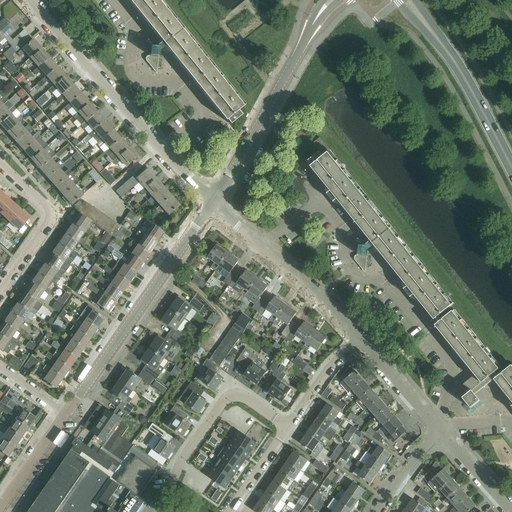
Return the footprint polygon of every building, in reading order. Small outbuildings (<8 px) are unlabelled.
[(127,0),(225,121),(226,120),(230,124),(241,115),(237,111),(242,107),(242,106),(244,105),(160,0),(127,0)] [(13,30),(4,19),(0,22),(0,33),(4,38),(9,43),(16,52),(32,38),(25,29),(12,40),(8,35),(13,30)] [(41,49),(33,40),(17,54),(20,57),(25,53),(29,58),(30,58),(41,49)] [(146,61),(148,62),(150,62),(157,70),(159,47),(150,46),(149,56),(146,57),(145,59),(146,61)] [(30,58),(29,58),(25,62),(28,66),(33,62),(38,67),(49,58),(41,49),(30,58)] [(10,53),(5,57),(9,62),(14,58),(10,53)] [(38,67),(32,72),(35,75),(41,71),(46,76),(57,67),(49,58),(38,67)] [(46,76),(41,81),(37,84),(40,88),(49,80),(53,85),(54,85),(65,76),(57,67),(46,76)] [(54,85),(53,85),(48,89),(52,93),(57,89),(61,94),(62,95),(73,85),(65,76),(54,85)] [(62,95),(61,94),(53,102),(56,105),(65,98),(70,103),(81,94),(73,85),(62,95)] [(20,96),(26,103),(30,99),(21,89),(10,99),(12,102),(19,96),(19,97),(20,96)] [(44,91),(40,95),(46,102),(50,98),(44,91)] [(70,103),(64,108),(68,111),(73,107),(77,112),(77,113),(89,103),(81,94),(70,103)] [(26,106),(31,111),(36,106),(31,101),(26,106)] [(77,113),(77,112),(73,117),(76,120),(81,125),(85,122),(86,122),(97,112),(89,103),(77,113)] [(7,110),(2,105),(0,107),(0,123),(10,114),(16,110),(12,106),(7,110)] [(44,116),(39,110),(37,108),(31,113),(33,115),(31,116),(37,123),(44,116)] [(85,122),(81,125),(81,126),(83,129),(88,125),(93,131),(94,131),(105,121),(97,112),(86,122),(85,122)] [(15,119),(10,114),(0,123),(0,124),(7,133),(18,123),(24,119),(20,115),(15,119)] [(54,114),(49,118),(59,128),(63,124),(54,114)] [(48,129),(53,125),(52,125),(47,120),(43,123),(48,129)] [(94,131),(93,131),(88,135),(91,139),(96,134),(101,139),(112,130),(105,121),(94,131)] [(23,128),(18,123),(7,133),(15,142),(26,132),(31,128),(28,124),(23,128)] [(60,134),(53,125),(48,129),(56,138),(57,138),(61,134),(60,134)] [(101,139),(96,144),(99,147),(104,143),(109,148),(120,139),(112,130),(101,139)] [(31,137),(26,132),(15,142),(23,151),(34,141),(40,137),(36,133),(31,137)] [(34,141),(23,151),(31,160),(42,150),(48,146),(40,137),(34,141)] [(377,208),(326,146),(320,138),(312,144),(319,152),(308,161),(311,166),(310,167),(398,276),(403,282),(402,282),(405,292),(408,296),(412,299),(417,301),(418,300),(433,320),(431,321),(435,326),(443,319),(440,315),(451,306),(453,304),(377,208)] [(109,148),(104,153),(107,156),(112,162),(117,157),(128,148),(120,139),(109,148)] [(52,151),(48,146),(42,150),(31,160),(39,169),(50,159),(56,155),(61,150),(54,149),(52,151)] [(136,157),(128,148),(117,157),(112,162),(115,165),(120,161),(125,167),(136,157)] [(50,159),(39,169),(47,178),(58,168),(69,158),(66,155),(55,164),(50,159)] [(95,157),(90,160),(96,172),(102,169),(95,157)] [(299,165),(296,168),(304,178),(308,175),(299,165)] [(144,166),(128,180),(115,191),(121,198),(134,187),(139,182),(144,188),(155,178),(144,166)] [(58,168),(47,178),(55,187),(66,177),(74,171),(70,167),(63,173),(58,168)] [(87,174),(96,183),(101,179),(92,170),(87,174)] [(171,175),(165,170),(161,174),(167,179),(171,175)] [(66,177),(55,187),(63,196),(74,187),(80,182),(76,178),(71,183),(66,177)] [(144,188),(139,192),(142,196),(147,191),(151,196),(152,197),(163,187),(155,178),(144,188)] [(74,187),(63,196),(71,205),(87,190),(84,187),(79,192),(74,187)] [(151,196),(146,201),(150,205),(155,200),(159,206),(160,206),(171,196),(163,187),(152,197),(151,196)] [(0,213),(11,201),(2,193),(0,194),(0,213)] [(160,206),(159,206),(156,208),(155,210),(158,214),(163,209),(168,215),(179,205),(171,196),(160,206)] [(20,210),(11,201),(0,213),(9,222),(20,210)] [(73,206),(76,209),(82,204),(79,201),(73,206)] [(82,204),(76,209),(77,210),(80,213),(79,214),(91,222),(112,236),(120,225),(85,201),(82,204)] [(20,210),(9,222),(12,225),(18,230),(29,218),(20,210)] [(133,219),(135,220),(138,216),(129,211),(123,220),(130,224),(133,219)] [(96,235),(92,232),(87,228),(91,222),(79,214),(72,224),(84,232),(93,238),(96,235)] [(163,233),(146,221),(143,224),(149,228),(145,234),(156,243),(163,233)] [(72,224),(65,234),(77,242),(83,246),(85,242),(80,238),(84,232),(72,224)] [(145,234),(136,228),(134,232),(142,238),(138,244),(150,253),(156,243),(145,234)] [(105,233),(99,241),(103,244),(109,236),(105,233)] [(77,242),(65,234),(59,243),(70,252),(76,256),(80,259),(83,255),(73,248),(77,242)] [(138,244),(129,238),(127,242),(135,248),(131,254),(143,263),(150,253),(138,244)] [(59,243),(52,253),(64,262),(63,262),(69,266),(76,256),(70,252),(59,243)] [(213,243),(207,252),(204,256),(214,263),(210,268),(215,272),(228,253),(224,250),(224,249),(218,245),(218,246),(213,243)] [(355,260),(357,262),(359,261),(366,269),(368,247),(359,246),(357,255),(355,256),(354,258),(355,260)] [(125,250),(125,251),(120,247),(118,250),(122,254),(118,259),(124,264),(136,273),(143,263),(131,254),(125,250)] [(52,253),(45,263),(57,271),(57,272),(62,276),(66,278),(69,275),(65,272),(69,266),(63,262),(64,262),(52,253)] [(228,253),(215,272),(219,275),(223,269),(229,274),(223,283),(228,287),(238,272),(233,269),(239,261),(228,253)] [(118,260),(116,264),(121,268),(117,274),(129,282),(136,273),(124,264),(118,259),(118,260)] [(57,271),(45,263),(38,273),(50,281),(50,282),(55,285),(58,281),(62,276),(57,272),(57,271)] [(103,264),(101,267),(106,271),(105,271),(114,278),(110,284),(122,292),(129,282),(117,274),(108,267),(107,268),(103,264)] [(238,272),(228,287),(244,298),(257,279),(253,276),(253,275),(247,271),(247,272),(246,271),(243,276),(238,272)] [(50,281),(38,273),(31,283),(43,291),(48,295),(51,291),(46,288),(50,282),(50,281)] [(203,289),(207,283),(196,276),(192,281),(203,289)] [(110,284),(101,277),(99,281),(107,288),(103,294),(115,302),(122,292),(110,284)] [(268,286),(257,279),(244,298),(248,301),(252,295),(258,299),(252,308),(257,312),(267,298),(262,295),(268,286)] [(83,281),(82,283),(75,292),(79,295),(80,293),(81,293),(83,290),(84,288),(84,289),(87,284),(83,281)] [(43,291),(31,283),(24,293),(36,301),(42,305),(44,301),(39,297),(43,291)] [(90,284),(87,288),(95,294),(101,297),(96,304),(108,312),(115,302),(103,294),(90,284)] [(69,296),(64,292),(60,297),(65,301),(69,296)] [(36,301),(24,293),(17,303),(29,311),(35,315),(42,305),(36,301)] [(267,298),(257,312),(262,315),(266,310),(272,314),(268,320),(273,323),(286,305),(282,302),(282,301),(276,297),(276,298),(275,297),(272,302),(267,298)] [(178,298),(170,309),(184,320),(192,308),(199,313),(204,306),(193,298),(189,305),(178,298)] [(29,311),(17,303),(10,312),(22,321),(28,325),(31,321),(25,317),(29,311)] [(297,312),(286,305),(273,323),(277,326),(281,320),(288,325),(281,334),(287,338),(296,324),(291,321),(297,312)] [(86,306),(84,310),(89,314),(85,320),(97,329),(104,319),(86,306)] [(184,320),(170,309),(162,321),(173,328),(168,335),(181,344),(179,342),(181,343),(183,339),(181,338),(183,335),(177,330),(184,320)] [(452,312),(443,319),(435,326),(434,326),(481,383),(499,369),(501,367),(454,310),(452,312)] [(58,316),(63,319),(66,314),(62,311),(58,316)] [(22,321),(10,312),(4,322),(16,331),(15,331),(25,338),(28,334),(18,327),(22,321)] [(80,316),(79,317),(77,320),(82,324),(78,330),(90,338),(97,329),(85,320),(80,316)] [(235,324),(232,328),(242,335),(245,331),(244,330),(249,324),(240,317),(236,324),(235,324)] [(51,325),(57,330),(62,323),(55,318),(51,325)] [(4,322),(0,327),(0,334),(9,340),(9,341),(18,348),(21,344),(17,341),(11,337),(15,331),(16,331),(4,322)] [(296,324),(287,338),(291,341),(295,336),(301,340),(297,346),(302,349),(315,331),(311,328),(312,327),(305,322),(305,324),(304,323),(301,327),(296,324)] [(78,330),(73,326),(70,330),(75,334),(72,339),(72,340),(83,348),(90,338),(78,330)] [(242,335),(232,328),(229,333),(239,340),(242,335)] [(315,331),(302,349),(306,352),(310,346),(317,351),(326,338),(315,331)] [(229,333),(225,338),(235,345),(239,340),(229,333)] [(9,340),(0,334),(0,349),(7,354),(10,351),(4,347),(9,341),(9,340)] [(72,340),(72,339),(66,335),(63,340),(68,343),(64,349),(64,350),(76,358),(83,348),(72,340)] [(181,344),(168,335),(163,341),(158,337),(150,349),(164,359),(172,348),(174,349),(176,346),(179,347),(181,344)] [(235,345),(225,338),(222,342),(232,349),(235,345)] [(232,349),(222,342),(219,347),(229,354),(232,349)] [(56,350),(52,356),(57,359),(57,360),(69,368),(76,358),(64,350),(64,349),(59,346),(55,343),(52,347),(56,350)] [(196,352),(201,355),(204,350),(200,347),(196,352)] [(229,354),(219,347),(216,351),(226,358),(229,354)] [(264,364),(257,359),(251,353),(251,352),(245,348),(237,361),(242,365),(243,364),(244,365),(245,365),(249,367),(249,369),(244,376),(257,385),(266,372),(261,368),(264,364)] [(164,359),(150,349),(142,360),(147,364),(142,370),(154,378),(154,379),(156,380),(164,369),(159,366),(164,359)] [(216,351),(212,356),(223,363),(226,358),(216,351)] [(52,356),(47,353),(45,357),(50,360),(46,366),(50,369),(50,370),(62,378),(69,368),(57,360),(57,359),(52,356)] [(17,369),(22,362),(13,356),(8,363),(17,369)] [(39,361),(31,356),(24,366),(31,371),(39,361)] [(223,363),(212,356),(209,361),(219,368),(223,363)] [(296,358),(292,363),(311,377),(315,371),(296,358)] [(203,373),(207,375),(202,382),(215,391),(223,379),(216,374),(220,369),(219,368),(209,361),(207,360),(203,365),(207,368),(203,373)] [(46,366),(45,365),(42,369),(48,373),(44,380),(55,388),(62,378),(50,370),(50,369),(46,366)] [(511,365),(511,366),(494,380),(511,402),(511,365)] [(277,369),(267,382),(273,386),(268,393),(281,402),(291,389),(281,382),(286,375),(277,369)] [(128,370),(119,382),(133,391),(140,380),(149,386),(154,379),(154,378),(142,370),(138,377),(128,370)] [(355,371),(344,380),(340,384),(348,393),(352,390),(363,380),(355,371)] [(363,380),(352,390),(359,398),(356,402),(360,399),(371,389),(363,380)] [(133,391),(119,382),(112,393),(122,400),(118,407),(129,415),(134,408),(125,402),(133,391)] [(191,383),(187,389),(184,393),(190,398),(186,405),(199,414),(207,402),(200,397),(204,392),(191,383)] [(360,399),(356,402),(364,411),(368,408),(379,398),(371,389),(360,399)] [(483,405),(471,390),(462,398),(470,408),(479,401),(482,405),(483,405)] [(0,402),(0,408),(3,410),(10,400),(4,396),(0,402)] [(336,406),(339,401),(333,396),(329,401),(336,406)] [(387,407),(379,398),(368,408),(376,417),(387,407)] [(343,403),(339,401),(336,406),(342,410),(346,405),(345,405),(345,404),(343,403)] [(107,409),(100,404),(99,406),(95,412),(125,433),(129,426),(121,421),(122,419),(124,421),(128,414),(129,415),(118,407),(113,413),(107,409)] [(339,412),(327,404),(321,414),(333,422),(339,426),(342,420),(336,416),(339,412)] [(184,420),(188,414),(175,405),(171,411),(176,415),(168,426),(183,437),(191,425),(184,420)] [(387,407),(376,417),(383,426),(395,416),(387,407)] [(22,408),(15,418),(28,428),(35,418),(22,408)] [(93,417),(90,420),(119,440),(121,437),(125,433),(95,412),(92,416),(93,417)] [(354,422),(357,417),(351,413),(347,418),(354,422)] [(333,422),(321,414),(314,424),(333,437),(337,432),(329,427),(333,422)] [(28,428),(15,418),(11,416),(4,426),(8,428),(21,438),(28,428)] [(395,416),(383,426),(392,435),(389,437),(393,442),(402,434),(398,429),(403,425),(395,416)] [(357,417),(354,422),(360,427),(364,422),(357,417)] [(90,420),(85,428),(95,435),(90,441),(113,457),(120,448),(116,445),(119,440),(90,420)] [(168,443),(172,437),(153,424),(149,431),(157,436),(154,441),(157,443),(152,449),(167,460),(175,448),(168,443)] [(333,437),(314,424),(307,434),(319,442),(323,436),(330,441),(333,437)] [(240,426),(233,436),(253,450),(259,440),(240,426)] [(354,434),(357,429),(352,426),(347,432),(353,436),(354,434)] [(60,427),(50,438),(57,446),(68,434),(60,427)] [(0,432),(0,437),(14,447),(21,438),(8,428),(4,435),(0,432)] [(372,437),(376,432),(369,428),(366,433),(372,437)] [(357,429),(354,434),(356,436),(352,442),(357,445),(361,439),(358,436),(360,433),(357,430),(357,429)] [(353,436),(347,432),(345,431),(341,437),(343,438),(343,439),(348,442),(353,436)] [(382,437),(376,432),(372,437),(379,442),(382,437)] [(307,434),(300,444),(312,452),(319,442),(307,434)] [(233,436),(226,446),(246,460),(253,450),(233,436)] [(14,447),(0,437),(0,452),(7,457),(14,447)] [(139,497),(146,487),(143,485),(115,467),(115,466),(117,468),(133,445),(121,437),(119,440),(116,445),(120,448),(113,457),(90,441),(87,447),(80,442),(76,439),(73,443),(63,457),(61,460),(26,511),(27,511),(136,511),(145,501),(143,500),(139,497)] [(117,468),(115,466),(115,467),(146,487),(157,471),(154,469),(158,463),(133,445),(117,468)] [(338,445),(334,452),(339,456),(343,449),(338,445)] [(345,452),(350,455),(354,457),(358,452),(354,450),(355,449),(349,445),(345,452)] [(378,445),(375,451),(370,447),(367,452),(371,455),(384,464),(386,460),(388,462),(392,455),(390,454),(391,454),(378,445)] [(239,469),(246,460),(226,446),(219,455),(239,469)] [(317,455),(323,459),(330,450),(325,446),(317,455)] [(294,452),(287,462),(301,471),(308,461),(294,451),(294,452)] [(339,456),(334,452),(330,459),(334,462),(339,456)] [(350,455),(345,452),(340,458),(345,462),(350,455)] [(219,455),(213,465),(232,479),(239,469),(219,455)] [(384,464),(371,455),(365,465),(377,474),(384,464)] [(325,474),(329,469),(316,460),(312,465),(325,474)] [(377,474),(365,465),(358,461),(355,466),(361,470),(358,475),(370,484),(377,474)] [(301,471),(287,462),(280,471),(294,481),(301,471)] [(226,489),(232,479),(213,465),(206,475),(226,489)] [(326,478),(331,482),(336,475),(332,473),(334,471),(335,472),(336,471),(337,472),(337,471),(340,473),(341,471),(338,469),(338,468),(335,466),(331,472),(326,478)] [(443,469),(431,480),(427,483),(436,493),(439,489),(451,479),(443,469)] [(280,471),(274,481),(287,491),(294,481),(280,471)] [(341,476),(338,474),(332,482),(335,485),(341,476)] [(331,482),(326,478),(322,485),(327,488),(331,482)] [(459,488),(451,479),(439,489),(447,498),(459,488)] [(287,491),(274,481),(267,491),(280,501),(287,491)] [(358,500),(365,490),(353,482),(346,492),(358,500)] [(311,483),(307,490),(312,493),(317,487),(311,483)] [(421,488),(417,493),(429,502),(433,497),(421,488)] [(459,488),(447,498),(445,501),(447,504),(450,502),(455,507),(467,497),(459,488)] [(312,493),(307,490),(302,496),(308,500),(312,493)] [(267,491),(260,501),(273,510),(280,501),(267,491)] [(317,491),(312,498),(318,502),(322,495),(317,491)] [(358,500),(346,492),(339,502),(351,510),(358,500)] [(467,497),(455,507),(452,511),(457,511),(459,511),(468,511),(475,506),(467,497)] [(318,502),(312,498),(308,505),(313,508),(318,502)] [(423,511),(429,504),(420,498),(417,502),(413,499),(406,509),(409,511),(423,511)] [(275,511),(273,510),(260,501),(253,511),(253,510),(253,511),(254,511),(275,511)] [(295,506),(290,503),(288,506),(297,511),(299,511),(303,507),(298,502),(295,506)] [(350,511),(351,510),(339,502),(332,511),(350,511)]
